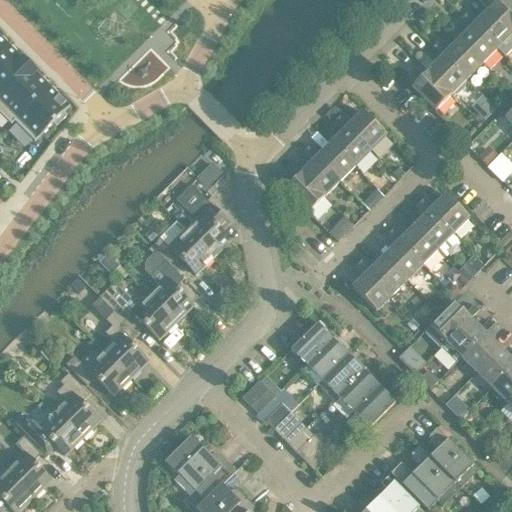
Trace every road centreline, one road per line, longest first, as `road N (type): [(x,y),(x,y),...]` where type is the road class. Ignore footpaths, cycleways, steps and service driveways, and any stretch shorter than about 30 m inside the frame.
road 1 (residential): [(198,383),(316,502),(421,397)]
road 2 (residential): [(198,383),(268,313),(248,194),(258,160)]
road 3 (residential): [(440,158),(312,282)]
road 4 (residential): [(110,119),(0,246)]
road 5 (residential): [(0,10),(110,119)]
road 6 (residential): [(258,160),(349,72)]
road 7 (residential): [(440,158),(349,72)]
